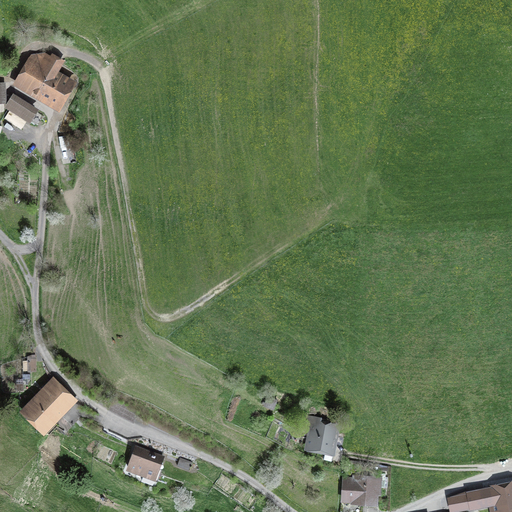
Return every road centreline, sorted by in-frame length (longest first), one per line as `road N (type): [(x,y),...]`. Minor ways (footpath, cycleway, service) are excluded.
road 1 (unclassified): [(34,291),(45,355),(75,391),(136,429),(220,463),(294,511)]
road 2 (track): [(48,130),(34,291)]
road 3 (track): [(344,456),(495,472)]
